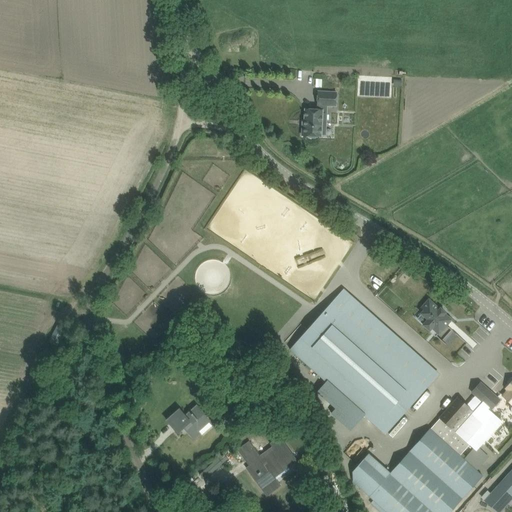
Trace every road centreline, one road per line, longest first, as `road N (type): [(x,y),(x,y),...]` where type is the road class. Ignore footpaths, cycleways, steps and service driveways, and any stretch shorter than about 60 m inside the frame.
road 1 (track): [(164,511),(131,441),(98,342),(94,303),(186,119),(195,46)]
road 2 (unclassified): [(511,322),(473,287),(269,163),(195,46),(182,0)]
